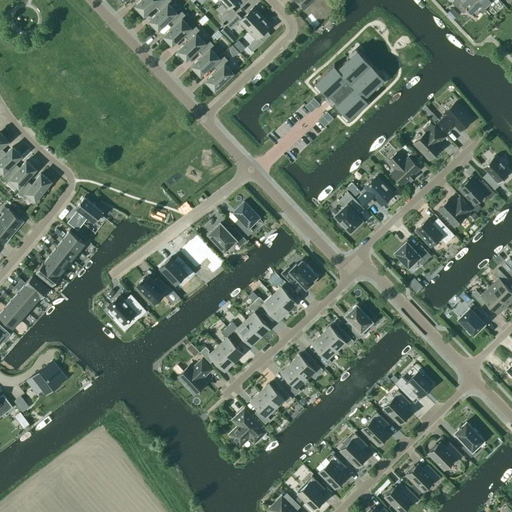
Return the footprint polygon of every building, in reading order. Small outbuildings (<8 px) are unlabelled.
[(140,0),(135,5),(144,14),(158,0),(140,0)] [(149,20),(158,29),(176,12),(168,3),(171,0),(161,0),(156,5),(160,10),(149,20)] [(219,0),(227,8),(219,16),(224,21),(235,11),(230,6),(236,0),(219,0)] [(486,10),(484,9),(476,0),(451,0),(463,12),(467,8),(471,12),(476,7),(482,14),(486,10)] [(476,0),(484,9),(493,1),(495,3),(498,0),(476,0)] [(239,21),(248,29),(262,16),(253,7),(241,18),(237,13),(226,24),(231,29),(239,21)] [(458,14),(452,8),(448,11),(447,13),(453,19),(454,18),(458,14)] [(164,35),(172,44),(190,27),(182,18),(186,15),(181,10),(170,20),(174,25),(164,35)] [(262,16),(248,29),(256,38),(247,46),(252,51),(263,40),(259,36),(271,25),(262,16)] [(178,50),(186,59),(204,42),(196,33),(200,30),(195,25),(184,35),(188,40),(178,50)] [(224,27),(220,30),(225,36),(229,32),(224,27)] [(192,65),(200,74),(218,57),(210,48),(214,45),(209,40),(198,50),(202,55),(192,65)] [(237,50),(232,44),(227,49),(233,55),(237,50)] [(382,75),(359,50),(350,59),(348,57),(337,66),(334,63),(317,79),(323,86),(321,88),(328,95),(330,94),(337,102),(336,103),(343,111),(345,109),(351,115),(368,99),(365,96),(375,86),(373,84),(382,75)] [(206,80),(214,89),(233,72),(224,63),(228,60),(223,55),(212,65),(217,70),(206,80)] [(314,97),(305,105),(311,112),(320,104),(314,97)] [(443,113),(445,115),(437,122),(446,132),(452,127),(451,126),(454,123),(460,130),(472,118),(455,101),(443,113)] [(327,112),(318,120),(324,126),(333,118),(327,112)] [(432,112),(431,114),(429,116),(434,121),(438,118),(432,112)] [(425,131),(414,142),(429,159),(441,147),(436,143),(443,136),(430,122),(423,129),(425,131)] [(0,168),(3,172),(21,155),(12,146),(2,156),(0,154),(0,168)] [(402,184),(419,168),(408,156),(404,159),(397,152),(388,160),(395,168),(391,172),(402,184)] [(500,161),(494,155),(482,166),(487,172),(482,176),(494,189),(503,181),(501,179),(509,172),(504,166),(504,165),(500,161)] [(10,179),(19,187),(35,168),(26,160),(16,171),(12,166),(2,178),(7,182),(10,179)] [(46,187),(51,180),(41,172),(32,184),(27,180),(18,192),(23,196),(26,192),(35,200),(40,194),(41,195),(47,188),(46,187)] [(393,193),(376,175),(364,187),(366,189),(358,196),(367,206),(373,201),(373,200),(375,198),(381,204),(393,193)] [(462,186),(459,188),(473,204),(485,193),(490,198),(495,193),(486,183),(481,188),(471,177),(468,180),(467,178),(460,184),(462,186)] [(352,182),(348,185),(347,186),(347,187),(355,195),(360,190),(352,182)] [(357,214),(363,208),(362,208),(363,207),(348,191),(338,200),(343,206),(335,214),(339,219),(338,220),(344,227),(345,225),(350,230),(362,219),(357,214)] [(76,211),(68,221),(78,229),(82,224),(87,218),(88,217),(94,222),(103,211),(84,196),(76,207),(79,210),(77,212),(76,211)] [(449,197),(438,208),(454,226),(466,215),(465,214),(470,209),(459,197),(454,202),(449,197)] [(244,200),(234,210),(243,220),(238,225),(248,235),(253,230),(249,225),(259,216),(244,200)] [(482,208),(477,203),(472,208),(476,213),(482,208)] [(0,218),(15,231),(23,220),(9,208),(8,208),(5,205),(1,209),(4,212),(0,216),(0,218)] [(479,217),(474,211),(470,215),(475,220),(479,217)] [(431,223),(427,218),(416,229),(431,245),(440,237),(445,243),(454,234),(438,217),(431,223)] [(0,236),(6,242),(15,231),(0,218),(0,236)] [(234,228),(229,232),(220,222),(209,233),(224,249),(235,239),(240,244),(245,239),(234,228)] [(69,230),(63,238),(79,251),(85,242),(69,230)] [(192,242),(181,252),(197,268),(213,252),(198,237),(192,243),(192,242)] [(63,238),(56,246),(72,259),(79,251),(63,238)] [(406,240),(394,251),(402,259),(401,260),(405,265),(406,264),(408,266),(416,258),(421,263),(430,255),(421,245),(415,250),(406,240)] [(56,246),(50,254),(66,267),(72,259),(56,246)] [(50,254),(43,262),(59,275),(66,267),(50,254)] [(171,256),(161,266),(176,282),(186,272),(190,276),(195,272),(181,257),(176,261),(171,256)] [(506,260),(501,264),(511,275),(511,259),(510,257),(506,260)] [(307,264),(302,259),(297,263),(296,262),(290,268),(289,266),(288,265),(281,272),(293,285),(298,279),(306,288),(313,281),(312,280),(313,279),(313,280),(318,275),(315,272),(314,272),(312,270),(307,264)] [(43,261),(36,270),(53,284),(60,275),(59,275),(43,262),(43,261)] [(498,278),(490,286),(507,304),(511,298),(511,291),(504,283),(508,279),(498,268),(493,273),(498,278)] [(268,279),(271,282),(275,286),(277,284),(283,279),(280,276),(276,272),(268,279)] [(32,274),(25,282),(41,296),(48,288),(32,274)] [(136,284),(154,302),(165,291),(163,289),(167,285),(158,276),(154,280),(149,275),(145,278),(144,277),(136,284)] [(21,278),(18,281),(23,285),(19,290),(34,303),(41,296),(25,282),(21,278)] [(282,286),(272,294),(286,309),(295,300),(282,286)] [(507,304),(490,286),(481,294),(476,289),(471,294),(482,304),(486,300),(498,312),(507,304)] [(19,290),(12,298),(27,311),(34,303),(19,290)] [(146,310),(131,294),(123,301),(118,296),(107,306),(109,308),(106,310),(113,318),(116,316),(123,324),(135,312),(139,317),(146,310)] [(259,296),(254,301),(263,312),(265,313),(269,309),(277,318),(286,309),(272,294),(265,302),(259,296)] [(12,298),(5,306),(20,319),(27,311),(12,298)] [(255,311),(246,320),(259,334),(268,326),(259,316),(263,312),(254,301),(248,306),(252,310),(253,309),(255,311)] [(469,308),(459,318),(467,327),(466,328),(470,332),(471,331),(473,333),(479,327),(478,326),(483,321),(477,315),(482,309),(474,301),(468,306),(469,308)] [(357,304),(346,315),(353,323),(349,327),(359,338),(364,333),(362,331),(372,321),(357,304)] [(5,306),(0,311),(0,315),(13,327),(20,319),(5,306)] [(232,321),(227,326),(230,330),(239,340),(243,336),(250,343),(259,334),(246,320),(238,327),(232,321)] [(0,341),(9,332),(0,323),(0,341)] [(321,333),(335,348),(344,340),(349,345),(354,340),(343,329),(339,334),(331,325),(321,333)] [(227,337),(219,345),(233,359),(242,351),(235,343),(239,340),(230,330),(227,326),(221,331),(227,337)] [(326,356),(335,348),(321,333),(312,342),(320,350),(316,354),(326,365),(331,361),(326,356)] [(186,347),(194,356),(196,355),(199,351),(191,343),(186,347)] [(219,345),(210,353),(223,368),(233,359),(219,345)] [(209,350),(206,346),(200,351),(204,355),(209,350)] [(300,354),(291,362),(305,377),(313,369),(318,373),(322,369),(312,358),(308,362),(300,354)] [(204,376),(212,369),(200,356),(190,366),(187,363),(176,374),(195,393),(206,383),(200,377),(203,375),(204,376)] [(52,359),(27,379),(37,392),(42,387),(46,392),(66,377),(52,359)] [(296,385),(305,377),(291,362),(282,371),(289,379),(285,383),(295,394),(300,390),(296,385)] [(401,375),(394,382),(412,401),(419,394),(420,396),(431,384),(417,370),(407,381),(401,375)] [(260,391),(274,406),(283,397),(287,402),(292,397),(281,386),(277,391),(269,382),(260,391)] [(405,407),(410,402),(398,389),(392,394),(394,396),(384,407),(399,422),(402,420),(403,421),(409,416),(407,414),(410,411),(405,407)] [(274,406),(260,391),(251,400),(259,408),(254,412),(265,423),(270,418),(265,414),(274,406)] [(0,410),(4,408),(6,411),(12,406),(3,393),(0,395),(0,410)] [(236,425),(227,433),(240,447),(249,439),(254,444),(267,432),(262,427),(263,426),(244,406),(231,419),(236,425)] [(384,428),(389,423),(376,410),(371,416),(373,418),(362,428),(378,444),(380,441),(382,442),(387,437),(386,436),(389,433),(384,428)] [(483,439),(466,421),(461,425),(461,424),(459,426),(459,427),(455,431),(466,443),(461,447),(470,457),(475,452),(473,449),(483,439)] [(362,450),(367,444),(355,432),(349,437),(351,439),(341,450),(356,465),(359,463),(360,464),(366,459),(364,457),(367,454),(362,450)] [(462,454),(449,441),(444,446),(439,442),(437,444),(435,443),(430,448),(431,450),(429,452),(444,468),(455,458),(456,460),(462,454)] [(341,471),(346,466),(333,453),(328,459),(330,461),(319,471),(335,487),(338,484),(339,485),(344,480),(343,479),(346,476),(341,471)] [(440,476),(428,463),(422,468),(418,463),(415,466),(414,465),(408,470),(410,471),(407,474),(422,490),(433,479),(435,481),(440,476)] [(298,493),(313,508),(316,506),(317,507),(323,502),(321,500),(324,497),(319,493),(324,487),(312,475),(306,480),(308,482),(298,493)] [(377,488),(373,492),(376,495),(385,486),(382,483),(377,488)] [(418,495),(421,492),(413,484),(410,487),(411,488),(418,495)] [(418,498),(406,485),(401,490),(396,485),(393,488),(392,486),(386,492),(388,493),(385,496),(401,511),(411,501),(413,503),(418,498)] [(281,496),(269,508),(272,511),(296,511),(288,503),(292,499),(286,493),(282,497),(281,496)]
